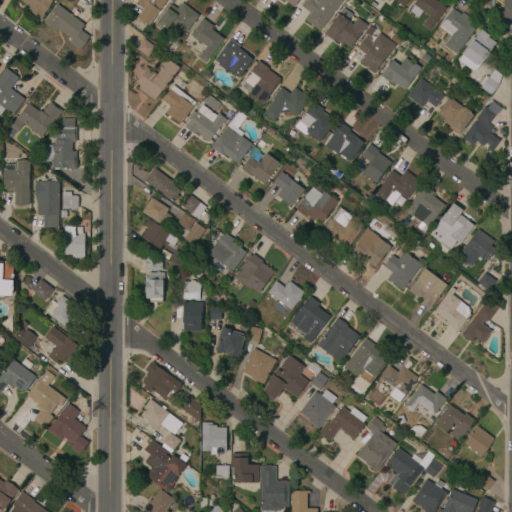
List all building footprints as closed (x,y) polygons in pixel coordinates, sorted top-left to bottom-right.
[(53,0),(40,20),(25,10),(27,8),(24,6),(26,4),(19,0),(53,0)] [(166,0),(148,25),(138,17),(144,10),(136,4),(139,0),(166,0)] [(300,0),(294,8),(283,0),(300,0)] [(338,0),(341,2),(320,31),(306,21),(311,14),(301,7),(306,0),(338,0)] [(429,31),(422,26),(428,16),(421,11),(417,17),(409,12),(414,5),(413,5),(416,0),(434,0),(446,8),(429,31)] [(89,37),(79,51),(69,44),(72,40),(62,32),(60,34),(57,31),(56,33),(43,23),(57,5),(84,26),(80,31),(89,37)] [(176,10),(179,7),(182,8),(183,7),(197,17),(184,34),(171,24),(167,30),(158,24),(171,6),(176,10)] [(352,24),(357,18),(367,25),(361,32),(349,48),(342,42),(341,45),(333,39),(332,41),(323,34),(343,8),(352,14),(347,21),(352,24)] [(460,15),(462,12),(477,24),(455,54),(443,46),(451,35),(439,26),(443,21),(442,20),(451,8),(460,15)] [(223,39),(206,61),(206,60),(204,62),(198,58),(199,56),(199,55),(203,50),(202,48),(203,47),(200,45),(201,43),(190,34),(192,32),(191,31),(192,29),(193,30),(202,18),(212,26),(210,29),(223,39)] [(474,72),(458,61),(480,30),(489,36),(487,38),(494,43),(492,46),(474,72)] [(395,45),(375,73),(360,62),(365,55),(356,48),(364,37),(372,43),(379,33),(395,45)] [(147,57),(136,49),(143,39),(155,47),(147,57)] [(238,78),(226,69),(225,70),(217,64),(218,63),(214,60),(230,39),(239,46),(238,48),(246,54),(246,55),(251,59),(238,78)] [(411,54),(405,51),(410,45),(415,48),(411,54)] [(162,90),(161,90),(154,100),(137,88),(140,85),(137,84),(138,83),(136,82),(142,75),(140,74),(145,67),(156,75),(163,66),(160,64),(165,57),(179,68),(162,90)] [(411,65),(412,63),(420,69),(404,90),(391,81),(389,83),(380,76),(392,60),(400,66),(405,60),(411,65)] [(264,100),(251,90),(253,88),(245,82),(251,74),(250,73),(258,62),(268,70),(267,72),(279,80),(264,100)] [(455,73),(449,69),(454,62),(457,71),(455,73)] [(9,88),(24,99),(12,115),(4,109),(0,114),(0,76),(5,69),(16,78),(9,88)] [(490,95),(480,88),(494,69),(501,74),(496,82),(498,84),(490,95)] [(435,108),(426,101),(421,107),(406,97),(419,79),(443,96),(435,108)] [(185,119),(184,118),(180,123),(165,112),(169,106),(161,100),(172,85),(195,102),(185,116),(186,117),(185,119)] [(289,94),(293,89),(308,100),(296,117),(292,113),(287,120),(279,114),(274,121),(265,114),(275,101),(272,99),(280,88),(289,94)] [(220,104),(215,111),(201,100),(204,95),(205,96),(207,94),(220,104)] [(457,135),(447,128),(449,126),(442,121),(444,118),(437,113),(448,98),(472,114),(457,135)] [(501,108),(495,115),(495,114),(488,123),(492,127),(488,132),(499,140),(490,152),(485,148),(488,145),(485,143),(482,146),(475,140),(471,145),(461,138),(474,121),(474,122),(475,120),(474,120),(484,106),(487,108),(492,101),(501,108)] [(52,124),(51,123),(41,137),(23,123),(16,132),(9,127),(27,103),(38,111),(39,110),(42,112),(49,102),(62,111),(52,124)] [(319,143),(307,134),(305,136),(294,129),(313,104),(323,111),(322,113),(329,118),(327,121),(333,125),(319,143)] [(215,115),(218,112),(226,118),(218,129),(218,130),(220,132),(215,138),(212,136),(208,141),(196,131),(193,134),(183,127),(186,123),(187,124),(190,120),(187,118),(193,111),(195,113),(196,111),(201,105),(215,115)] [(244,116),(236,128),(243,133),(240,136),(251,145),(236,164),(223,154),(221,156),(211,148),(227,127),(226,126),(236,113),(237,111),(244,116)] [(73,128),(76,128),(76,144),(71,144),(71,151),(75,151),(75,170),(69,170),(69,169),(50,168),(51,162),(45,162),(45,146),(54,146),(54,140),(58,140),(58,139),(46,139),(56,126),(62,126),(62,120),(74,120),(73,128)] [(349,161),(338,153),(336,156),(326,149),(335,138),(332,136),(341,124),(350,131),(348,133),(362,144),(349,161)] [(261,149),(256,145),(260,140),(265,144),(261,149)] [(374,184),(361,174),(369,163),(360,157),(369,145),(378,151),(377,153),(390,163),(374,184)] [(259,166),(267,155),(279,165),(264,185),(252,176),(251,177),(240,169),(248,158),(247,157),(254,148),(258,151),(251,160),(259,166)] [(28,206),(14,206),(15,189),(3,189),(4,171),(5,171),(5,165),(15,165),(15,162),(29,162),(28,206)] [(175,200),(171,198),(169,200),(145,183),(154,170),(174,185),(173,186),(181,192),(175,200)] [(419,182),(406,200),(400,195),(391,207),(383,201),(379,206),(370,199),(392,171),(400,178),(405,171),(419,182)] [(290,181),(295,174),(300,179),(296,185),(304,190),(291,207),(277,197),(281,191),(273,185),(281,174),(290,181)] [(58,228),(44,227),(44,215),(37,215),(37,201),(36,201),(36,182),(41,182),(41,184),(58,184),(58,228)] [(77,209),(62,208),(62,192),(68,192),(64,189),(67,183),(78,191),(74,195),(75,195),(77,197),(77,209)] [(427,228),(420,222),(427,213),(419,208),(412,217),(405,211),(423,185),(434,193),(432,196),(444,204),(427,228)] [(321,196),(323,193),(336,203),(319,225),(305,215),(304,217),(296,211),(312,189),(321,196)] [(198,219),(182,207),(190,197),(205,208),(198,219)] [(164,227),(142,213),(150,199),(168,210),(165,214),(170,217),(164,227)] [(459,214),(467,220),(467,221),(473,225),(459,244),(455,241),(449,249),(429,234),(439,221),(438,220),(439,219),(440,219),(443,216),(442,215),(444,213),(444,214),(452,203),(462,210),(459,214)] [(347,247),(333,236),(332,237),(324,231),(340,210),(351,218),(350,220),(361,229),(347,247)] [(187,231),(177,224),(183,215),(193,222),(187,231)] [(173,246),(164,241),(159,249),(142,238),(148,230),(143,227),(148,220),(177,240),(173,246)] [(193,246),(185,240),(196,224),(204,230),(193,246)] [(77,236),(77,234),(84,234),(83,258),(71,258),(71,255),(63,255),(63,226),(74,226),(74,236),(77,236)] [(374,269),(351,252),(358,243),(356,242),(365,229),(390,247),(374,269)] [(480,259),(465,247),(478,229),(494,241),(480,259)] [(232,272),(208,254),(223,233),(232,240),(231,242),(240,248),(240,249),(245,253),(232,272)] [(420,264),(407,283),(408,283),(406,285),(406,284),(402,289),(387,278),(391,273),(383,266),(391,255),(397,259),(403,251),(420,264)] [(180,268),(170,261),(175,252),(186,258),(180,268)] [(261,261),(260,262),(273,272),(257,293),(249,287),(248,289),(233,277),(249,255),(250,256),(252,254),(261,261)] [(158,260),(161,260),(161,271),(145,271),(145,258),(158,258),(158,260)] [(12,294),(9,296),(0,295),(0,261),(12,261),(12,294)] [(428,310),(418,303),(420,300),(407,290),(424,268),(446,285),(428,310)] [(487,291),(477,283),(484,273),(494,281),(487,291)] [(163,299),(161,299),(161,303),(150,303),(150,299),(145,299),(145,277),(148,277),(148,274),(163,274),(163,299)] [(45,300),(32,291),(39,281),(52,290),(45,300)] [(199,301),(183,299),(184,282),(189,283),(190,281),(194,282),(194,283),(200,284),(199,301)] [(303,293),(290,311),(267,293),(275,282),(284,289),(289,282),(303,293)] [(456,332),(446,325),(448,322),(433,312),(448,292),(467,307),(469,314),(456,332)] [(65,330),(51,318),(60,307),(56,303),(62,296),(80,312),(65,330)] [(310,342),(288,327),(309,298),(318,304),(316,308),(328,317),(310,342)] [(486,322),(484,320),(482,323),(483,324),(482,325),(490,331),(481,343),(474,338),(471,342),(461,335),(487,298),(498,306),(486,322)] [(201,313),(200,313),(200,331),(182,331),(183,302),(201,302),(201,313)] [(220,321),(209,320),(210,307),(220,308),(220,321)] [(340,363),(317,346),(337,319),(346,326),(345,327),(358,337),(340,363)] [(21,332),(16,328),(22,321),(26,324),(21,332)] [(67,359),(66,358),(62,362),(58,359),(55,363),(50,360),(53,356),(50,354),(55,347),(44,339),(52,328),(77,346),(67,359)] [(257,343),(248,340),(251,329),(261,332),(257,343)] [(27,348),(14,339),(19,332),(22,334),(25,330),(35,337),(27,348)] [(239,360),(222,354),(223,352),(215,349),(221,330),(244,337),(239,355),(240,355),(239,360)] [(373,377),(364,370),(362,373),(361,372),(356,378),(343,368),(365,339),(374,346),(373,347),(388,358),(373,377)] [(263,385),(252,379),(253,378),(243,373),(254,351),(275,361),(263,385)] [(299,375),(307,382),(295,399),(283,390),(276,399),(264,390),(268,385),(267,384),(277,370),(281,373),(283,370),(280,368),(288,357),(303,369),(299,375)] [(26,392),(22,390),(21,392),(13,387),(12,388),(5,383),(0,390),(0,376),(12,361),(35,378),(26,392)] [(168,375),(181,384),(175,393),(170,389),(163,399),(151,390),(149,393),(142,388),(144,385),(141,383),(147,376),(145,374),(146,372),(144,370),(150,362),(168,375)] [(319,374),(321,371),(324,373),(322,375),(327,380),(319,391),(310,384),(316,375),(306,368),(310,362),(321,370),(318,373),(319,374)] [(417,378),(397,403),(388,395),(394,388),(380,377),(388,366),(396,373),(401,366),(417,378)] [(47,385),(65,399),(59,407),(56,404),(49,414),(53,417),(46,426),(45,429),(32,419),(40,410),(35,406),(36,404),(25,395),(38,379),(39,380),(46,371),(53,377),(47,385)] [(433,395),(435,391),(445,399),(433,415),(418,403),(411,412),(404,406),(420,385),(433,395)] [(186,395),(178,390),(181,386),(189,391),(186,395)] [(335,399),(330,405),(333,407),(317,428),(308,422),(309,420),(299,413),(315,393),(320,397),(325,391),(335,399)] [(199,424),(181,410),(190,397),(199,405),(199,424)] [(173,435),(161,426),(157,432),(146,424),(147,421),(140,416),(144,410),(143,409),(149,400),(182,424),(173,435)] [(79,437),(88,443),(80,455),(70,448),(73,444),(62,437),(60,440),(48,430),(67,404),(79,413),(74,420),(85,429),(79,437)] [(463,415),(465,413),(474,420),(459,441),(449,434),(456,426),(452,423),(446,432),(436,424),(449,405),(463,415)] [(349,414),(353,409),(366,419),(362,424),(364,425),(354,439),(340,429),(331,441),(319,432),(326,422),(330,424),(342,408),(349,414)] [(375,471),(364,464),(365,462),(356,456),(372,433),(365,428),(373,416),(383,423),(382,425),(386,428),(382,434),(394,443),(375,471)] [(224,453),(216,452),(216,455),(210,455),(210,452),(201,451),(202,423),(210,424),(210,426),(216,426),(216,429),(225,429),(224,453)] [(413,437),(407,431),(413,426),(419,426),(425,430),(420,436),(413,437)] [(480,457),(463,444),(476,426),(493,439),(480,457)] [(172,451),(171,450),(170,452),(161,445),(163,444),(161,442),(169,432),(180,441),(172,451)] [(171,459),(173,456),(186,466),(167,493),(145,478),(153,468),(145,463),(150,455),(145,451),(151,441),(167,453),(165,455),(171,459)] [(404,496),(392,488),(399,479),(397,477),(399,475),(385,466),(396,450),(423,469),(404,496)] [(247,464),(258,464),(258,483),(232,483),(232,467),(231,467),(231,453),(247,453),(247,464)] [(461,474),(446,462),(450,456),(466,468),(461,474)] [(432,479),(424,473),(431,461),(440,467),(432,479)] [(271,468),(275,468),(275,482),(288,482),(288,507),(280,507),(280,511),(275,511),(274,511),(261,511),(261,484),(260,484),(260,467),(264,467),(264,465),(271,465),(271,468)] [(217,478),(216,467),(227,467),(228,478),(217,478)] [(486,490),(476,482),(483,473),(493,481),(486,490)] [(434,484),(437,479),(443,483),(440,489),(445,493),(432,511),(426,511),(411,502),(425,479),(434,484)] [(0,481),(4,484),(6,482),(17,490),(1,511),(0,511),(0,481)] [(471,511),(436,511),(438,509),(442,510),(443,505),(444,506),(450,489),(476,500),(471,511)] [(165,510),(167,511),(145,511),(141,509),(148,500),(150,502),(159,490),(173,500),(165,510)] [(306,490),(306,508),(316,508),(316,511),(290,511),(290,510),(290,491),(306,490)] [(20,511),(11,505),(21,492),(34,501),(33,503),(45,511),(20,511)] [(476,511),(478,508),(477,507),(482,497),(494,503),(490,511),(476,511)] [(206,511),(198,510),(199,498),(207,499),(206,511)]
